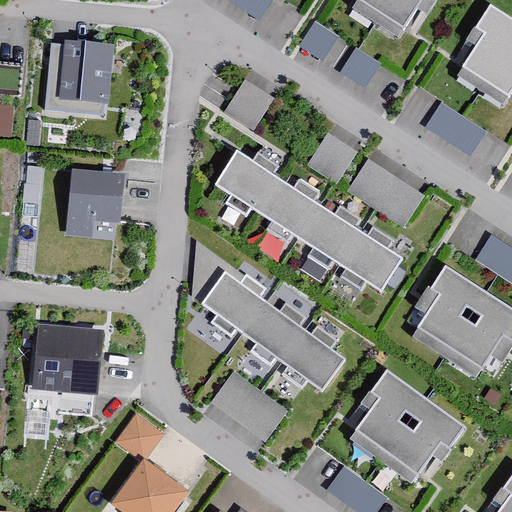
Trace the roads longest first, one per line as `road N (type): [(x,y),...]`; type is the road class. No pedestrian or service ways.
road 1 (residential): [(511,220),(222,34),(190,54),(159,403),(310,511)]
road 2 (unknown): [(190,54),(105,22),(0,0)]
road 3 (unknown): [(165,308),(0,294)]
